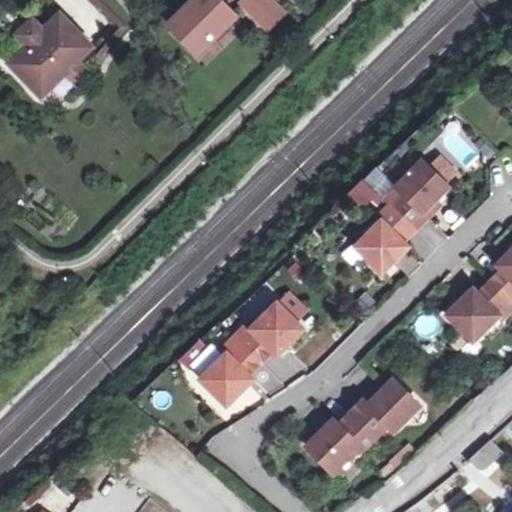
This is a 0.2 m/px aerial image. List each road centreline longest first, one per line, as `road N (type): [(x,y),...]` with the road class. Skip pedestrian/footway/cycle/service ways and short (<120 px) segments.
road 1 (residential): [(302,511),(225,454),(511,196)]
road 2 (residential): [(511,387),(370,511)]
